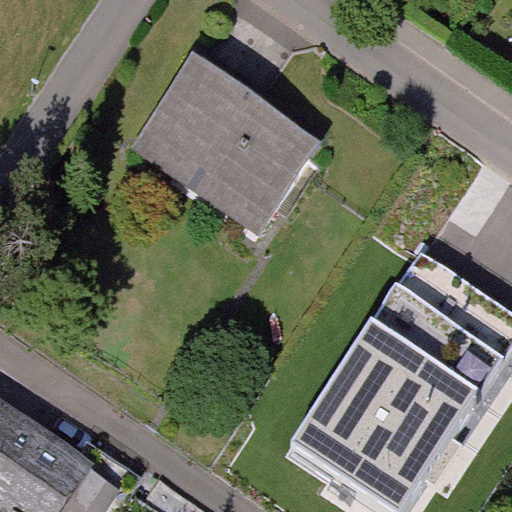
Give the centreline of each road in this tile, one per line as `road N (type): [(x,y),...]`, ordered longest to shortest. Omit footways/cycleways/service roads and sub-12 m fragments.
road 1 (residential): [(0,352),(242,511)]
road 2 (residential): [(511,147),(297,0)]
road 3 (residential): [(0,202),(134,0)]
